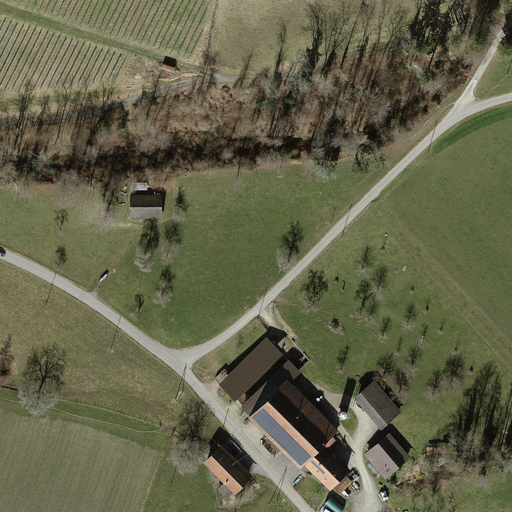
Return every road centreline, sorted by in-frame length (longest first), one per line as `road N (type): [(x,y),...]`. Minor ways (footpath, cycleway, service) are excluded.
road 1 (track): [(0,126),(126,104),(221,76),(260,80),(511,20)]
road 2 (unclassified): [(177,364),(230,335),(459,114),(511,98)]
road 3 (track): [(221,76),(0,4)]
road 4 (unclassified): [(0,252),(87,297),(177,364)]
road 5 (unclassified): [(177,364),(308,511)]
